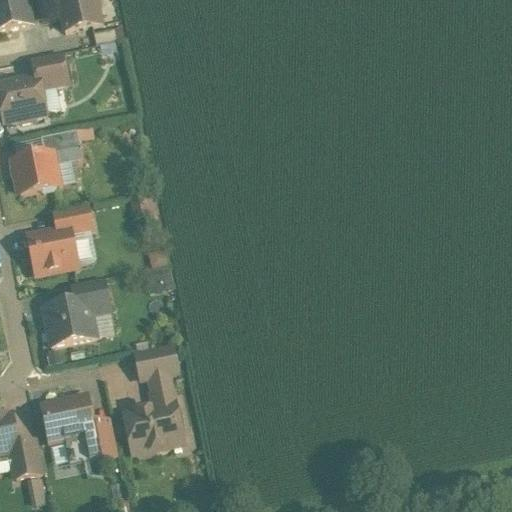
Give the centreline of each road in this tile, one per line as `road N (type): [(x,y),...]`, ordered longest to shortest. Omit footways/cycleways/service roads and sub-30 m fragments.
road 1 (residential): [(0,251),(29,381),(0,388)]
road 2 (tertiary): [(371,511),(511,484)]
